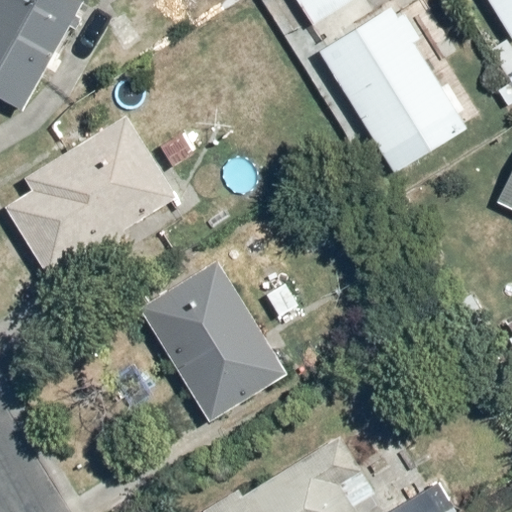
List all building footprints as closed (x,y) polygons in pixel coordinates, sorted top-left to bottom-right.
[(85,0),(0,0),(0,96),(25,111),(87,1),(85,0)] [(346,0),(298,0),(311,21),(346,0)] [(511,0),(492,0),(511,30),(511,0)] [(396,5),(323,49),(397,172),(470,129),(396,5)] [(37,190),(11,207),(55,277),(184,195),(131,111),(28,176),(37,190)] [(511,176),(499,202),(511,208),(511,176)] [(147,313),(214,420),(290,373),(224,266),(147,313)] [(346,436),(221,511),(361,511),(345,485),(367,471),(346,436)] [(463,511),(470,508),(445,471),(387,510),(387,511),(463,511)]
